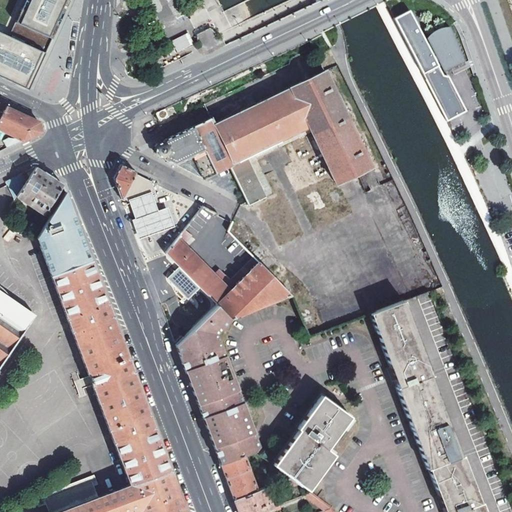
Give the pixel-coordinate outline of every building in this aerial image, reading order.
[(25,0),(9,36),(0,31),(0,77),(18,86),(28,91),(45,53),(68,0),(25,0)] [(408,12),(394,19),(446,120),(452,118),(456,116),(459,114),(465,111),(447,77),(442,76),(433,59),(426,46),(408,12)] [(197,35),(199,44),(216,36),(211,28),(197,35)] [(426,40),(429,44),(436,57),(444,71),(455,65),(463,61),(449,28),(445,28),(442,29),(438,30),(435,32),(431,35),(428,38),(426,40)] [(188,34),(172,42),(177,52),(193,44),(188,34)] [(429,44),(426,46),(433,59),(436,57),(429,44)] [(369,167),(324,71),(217,121),(214,115),(163,139),(162,141),(160,141),(157,143),(156,144),(155,146),(155,148),(155,151),(157,154),(158,155),(161,156),(162,156),(163,158),(173,163),(191,155),(202,179),(228,167),(244,203),(270,191),(255,156),(310,132),(335,184),(369,167)] [(22,115),(5,107),(0,116),(0,129),(16,137),(15,139),(9,139),(3,141),(8,148),(41,132),(39,127),(39,123),(22,115)] [(165,108),(155,112),(159,120),(168,116),(165,108)] [(132,171),(119,163),(112,178),(120,198),(125,187),(131,173),(132,171)] [(30,177),(27,181),(21,173),(6,181),(16,200),(18,197),(26,203),(25,204),(34,210),(35,209),(43,214),(62,185),(55,180),(55,179),(45,172),(44,172),(35,167),(26,171),(30,177)] [(131,173),(125,187),(120,198),(126,201),(130,199),(154,190),(149,181),(131,173)] [(158,211),(152,194),(155,193),(154,190),(130,199),(136,218),(132,219),(138,239),(174,227),(167,209),(158,211)] [(0,511),(0,366),(35,316),(10,298),(9,297),(8,296),(7,294),(5,292),(3,289),(1,287),(0,286),(0,511),(135,511),(139,510),(139,511),(185,511),(65,192),(36,238),(89,376),(81,379),(78,373),(75,374),(72,375),(80,397),(83,395),(86,394),(83,388),(92,385),(129,485),(98,497),(92,481),(43,499),(47,511),(0,511)] [(175,238),(186,249),(193,240),(181,230),(175,238)] [(230,319),(290,294),(265,270),(259,263),(229,292),(225,287),(186,249),(175,238),(164,252),(167,255),(171,260),(183,271),(216,305),(230,319)] [(254,258),(225,287),(229,292),(259,263),(254,258)] [(397,387),(427,376),(428,375),(399,302),(369,314),(389,367),(394,380),(397,387)] [(180,340),(175,345),(196,401),(211,441),(213,447),(252,432),(215,335),(230,319),(216,305),(180,340)] [(394,380),(389,367),(385,368),(390,381),(394,380)] [(427,376),(397,387),(396,387),(426,468),(428,468),(458,456),(427,376)] [(293,440),(274,465),(291,478),(302,486),(308,490),(334,454),(327,449),(350,418),(321,397),(297,430),(299,432),(293,440)] [(290,439),(293,440),(299,432),(297,430),(290,439)] [(259,449),(252,432),(213,447),(215,451),(218,462),(219,464),(243,455),(254,451),(259,449)] [(257,491),(243,455),(219,464),(226,483),(233,500),(257,491)] [(453,511),(478,502),(460,456),(458,456),(428,468),(438,495),(443,508),(444,511),(453,511)] [(282,481),(277,483),(281,493),(302,486),(291,478),(284,480),(282,481)] [(235,505),(237,511),(260,511),(266,510),(271,508),(264,488),(257,491),(233,500),(235,505)] [(311,493),(305,495),(325,511),(331,509),(320,500),(318,498),(311,493)] [(443,508),(438,495),(434,497),(439,510),(443,508)] [(478,502),(453,511),(483,511),(480,502),(478,502)]
